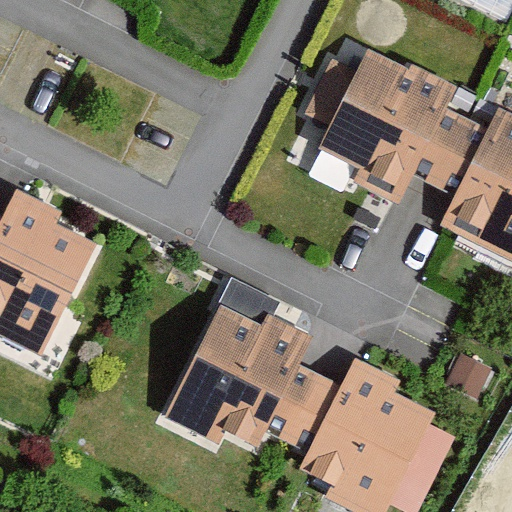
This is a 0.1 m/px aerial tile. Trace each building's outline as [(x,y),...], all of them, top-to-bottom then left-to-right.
[(453,91),(368,50),(357,72),(331,59),(303,115),(327,127),(315,152),(358,173),(353,185),(397,207),(413,175),(434,186),(465,123),(443,112),(453,91)] [(511,118),(499,112),(489,133),(465,123),(434,186),(455,198),(440,229),(449,234),(511,264),(511,118)] [(62,215),(17,193),(4,221),(0,219),(0,337),(43,358),(95,247),(56,229),(62,215)] [(263,328),(220,307),(164,418),(224,448),(229,437),(260,452),(268,436),(289,446),(321,381),(299,370),(314,341),(268,318),(263,328)] [(491,370),(460,356),(446,385),(478,399),(491,370)] [(306,455),(297,471),(330,489),(325,497),(354,511),(381,511),(432,417),(393,397),(400,385),(357,362),(342,390),(321,381),(289,446),(306,455)]
